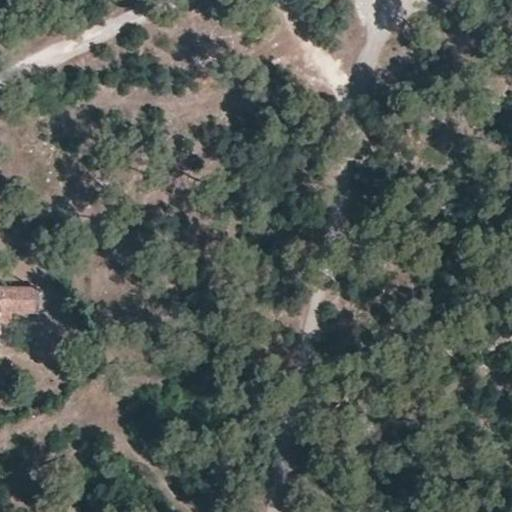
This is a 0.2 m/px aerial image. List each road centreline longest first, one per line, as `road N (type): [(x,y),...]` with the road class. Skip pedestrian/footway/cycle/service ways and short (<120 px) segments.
road 1 (track): [(269,511),(356,96),(296,45),(280,0)]
road 2 (track): [(182,0),(0,79)]
